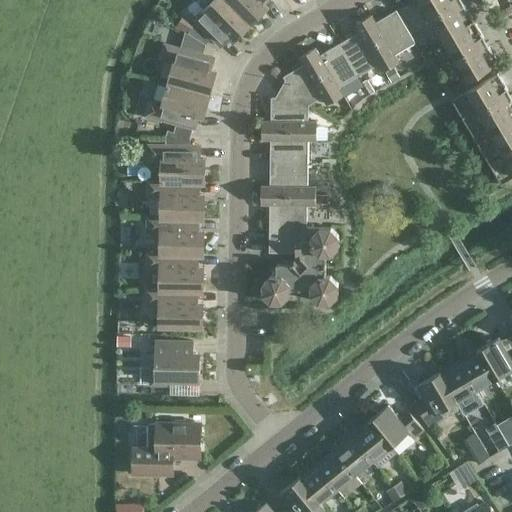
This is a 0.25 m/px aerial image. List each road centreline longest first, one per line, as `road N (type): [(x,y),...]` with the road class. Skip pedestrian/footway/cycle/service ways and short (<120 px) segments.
road 1 (residential): [(281,441),(236,375),(240,108),(271,49),(348,0)]
road 2 (residential): [(281,441),(439,312),(511,268)]
